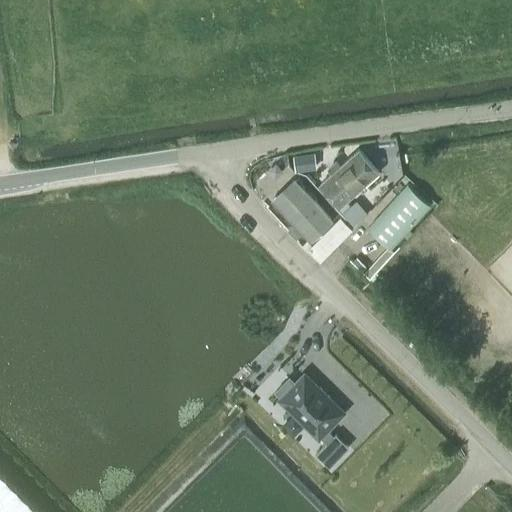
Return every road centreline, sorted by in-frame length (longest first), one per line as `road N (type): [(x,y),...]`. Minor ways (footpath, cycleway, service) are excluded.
road 1 (tertiary): [(511,472),(221,184),(210,152)]
road 2 (tertiary): [(210,152),(511,107)]
road 3 (tertiary): [(0,183),(210,152)]
